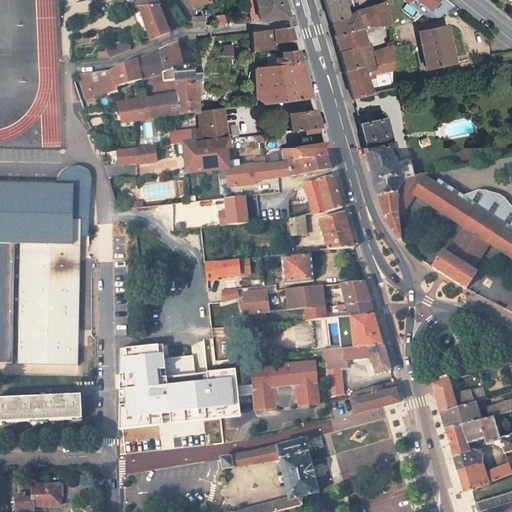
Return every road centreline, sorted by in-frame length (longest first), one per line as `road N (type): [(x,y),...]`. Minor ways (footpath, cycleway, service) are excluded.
road 1 (residential): [(71,93),(85,156),(106,188),(107,453)]
road 2 (residential): [(113,467),(379,414)]
road 3 (unknown): [(107,222),(216,217),(279,204),(302,180)]
road 4 (residential): [(108,66),(181,36),(303,20)]
road 5 (secondary): [(375,261),(418,405)]
road 6 (primary): [(324,67),(362,205)]
